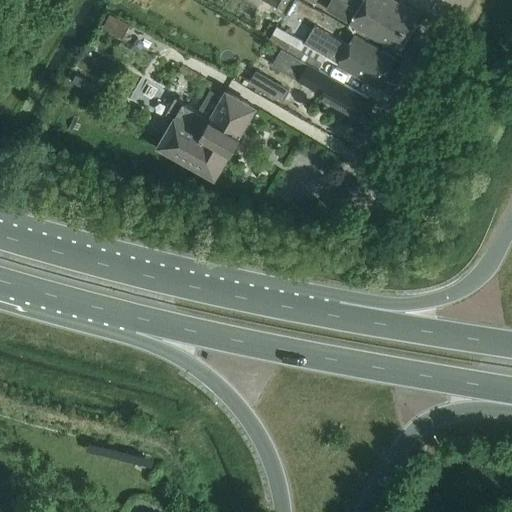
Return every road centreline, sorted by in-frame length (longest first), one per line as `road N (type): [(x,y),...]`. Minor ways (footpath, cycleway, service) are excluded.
road 1 (trunk): [(13,285),(195,332),(511,389)]
road 2 (trunk): [(13,285),(86,326),(183,364),(227,394),(258,433),(277,511)]
road 3 (trunk): [(322,315),(0,235)]
road 4 (unclassified): [(341,199),(460,0)]
road 5 (trunk): [(511,216),(468,283),(435,303),(322,315)]
road 6 (trunk): [(359,511),(405,434),(443,414),(511,411)]
road 7 (trunk): [(511,344),(322,315)]
